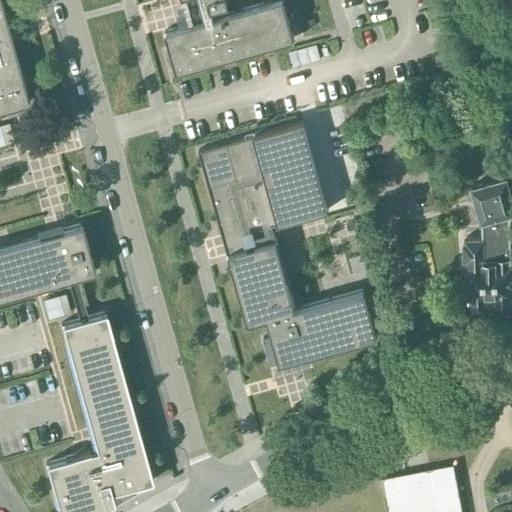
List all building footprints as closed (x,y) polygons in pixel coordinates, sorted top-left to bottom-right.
[(0,0),(0,110),(28,103),(0,0)] [(176,70),(176,72),(295,39),(295,37),(284,0),(271,0),(231,11),(227,0),(185,0),(192,21),(165,30),(165,31),(176,70)] [(316,44),(287,52),(291,64),(291,67),(320,59),(316,44)] [(267,318),(271,335),(263,337),(268,355),(277,353),(279,363),(306,356),(306,357),(377,337),(377,336),(377,335),(364,289),(364,288),(295,307),(272,224),(329,209),(304,120),(198,149),(247,323),(248,323),(267,318)] [(464,256),(467,256),(469,300),(472,300),(472,306),(509,305),(509,299),(511,298),(511,272),(510,211),(511,210),(511,195),(506,175),(471,184),(481,219),(482,219),(483,235),(467,235),(467,240),(464,240),(464,256)] [(386,184),(371,188),(374,200),(390,196),(386,184)] [(77,277),(95,272),(94,270),(95,270),(82,224),(81,224),(81,223),(0,245),(0,297),(68,279),(78,318),(61,323),(61,324),(96,449),(45,463),(59,511),(92,511),(114,501),(111,492),(152,481),(151,480),(153,480),(106,312),(105,312),(105,310),(87,316),(77,277)] [(366,254),(350,258),(353,272),(370,268),(366,254)] [(409,473),(383,478),(388,511),(462,511),(453,465),(419,471),(414,472),(409,473)]
